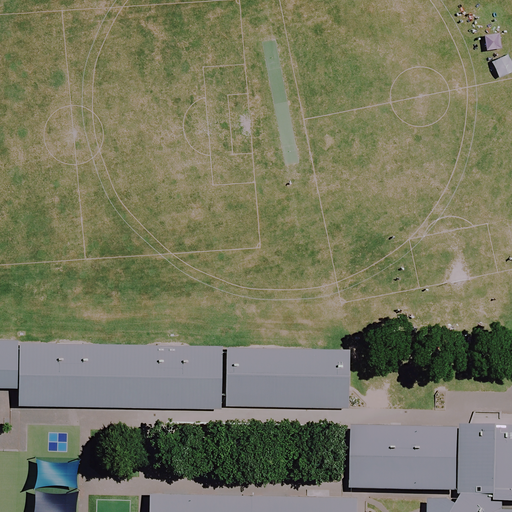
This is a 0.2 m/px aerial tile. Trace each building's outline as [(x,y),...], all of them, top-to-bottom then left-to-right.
[(13,338),(0,338),(0,394),(12,395),(13,338)] [(216,354),(14,350),(13,407),(215,411),(216,354)] [(339,356),(222,354),(221,409),(338,411),(339,356)] [(511,511),(495,511),(491,511),(492,505),(511,504),(511,428),(455,428),(453,430),(345,428),(344,491),(453,494),(450,507),(440,502),(424,500),(423,511),(511,511)] [(72,511),(74,429),(27,429),(26,470),(0,470),(0,506),(26,507),(25,511),(72,511)] [(354,511),(355,496),(146,493),(145,511),(354,511)]
